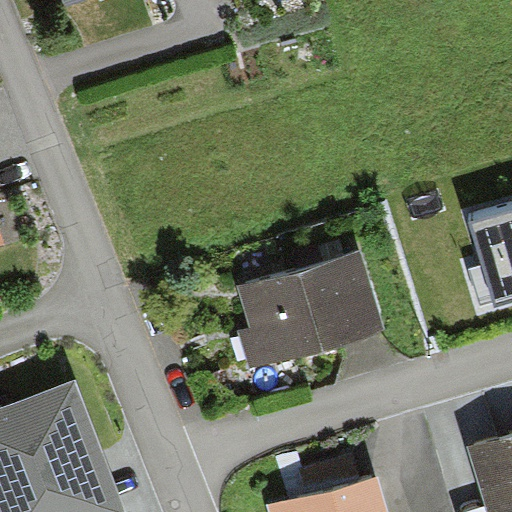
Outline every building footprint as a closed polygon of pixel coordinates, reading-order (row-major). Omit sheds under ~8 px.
[(511,206),(471,218),(483,258),(470,262),(480,298),(493,294),(511,288),(511,206)] [(248,358),(383,315),(359,240),(235,280),(248,321),(237,324),(248,358)] [(97,511),(131,499),(79,366),(0,397),(0,511),(97,511)] [(511,511),(511,422),(468,436),(492,511),(511,511)] [(270,511),(392,511),(378,463),(265,495),(270,511)]
